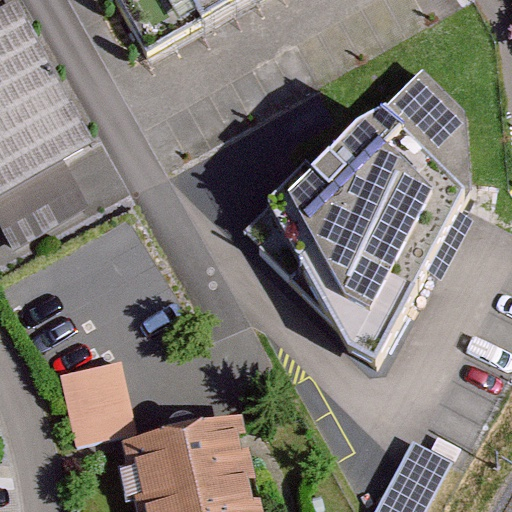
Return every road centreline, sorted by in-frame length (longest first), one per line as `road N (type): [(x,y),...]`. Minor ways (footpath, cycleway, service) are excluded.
road 1 (unknown): [(81,0),(285,326)]
road 2 (residential): [(0,370),(32,461),(38,511)]
